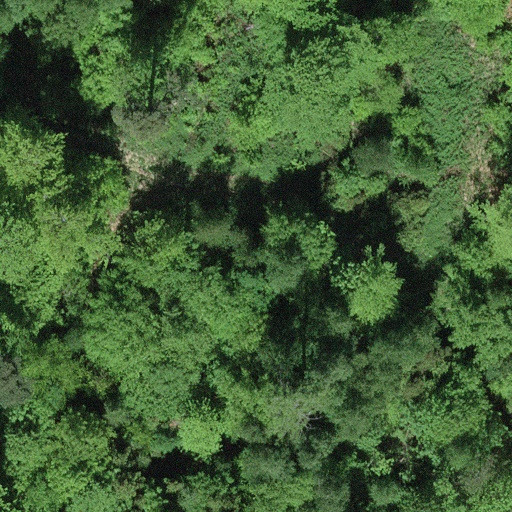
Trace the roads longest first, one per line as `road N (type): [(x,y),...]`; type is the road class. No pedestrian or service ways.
road 1 (track): [(511,410),(435,293),(254,188),(135,171)]
road 2 (track): [(135,171),(18,511)]
